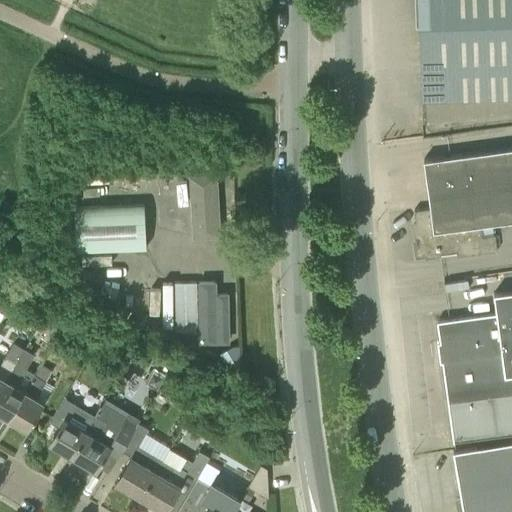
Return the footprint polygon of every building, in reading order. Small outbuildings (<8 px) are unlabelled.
[(511,0),(417,0),(421,98),(441,98),(511,94),(511,0)] [(425,257),(440,255),(440,251),(456,249),(456,254),(496,249),(495,234),(481,236),(479,223),(511,218),(511,146),(423,159),(430,207),(414,209),(416,225),(412,225),(416,256),(424,255),(425,257)] [(218,173),(190,175),(193,238),(222,236),(221,211),(228,211),(227,195),(219,195),(218,173)] [(75,205),(77,249),(148,247),(146,202),(75,205)] [(198,330),(197,281),(174,281),(175,331),(198,330)] [(218,281),(198,281),(200,343),(231,343),(230,292),(218,292),(218,281)] [(437,321),(448,401),(453,440),(511,432),(511,289),(494,292),(496,313),(437,321)] [(0,322),(12,300),(0,293),(0,322)] [(0,389),(16,362),(24,348),(13,342),(0,363),(0,389)] [(87,351),(75,344),(71,351),(83,358),(87,351)] [(0,389),(0,411),(9,417),(25,389),(18,384),(27,369),(16,362),(0,389)] [(25,389),(9,417),(27,428),(44,400),(36,395),(51,370),(41,363),(25,389)] [(162,382),(166,374),(166,373),(154,367),(146,382),(158,389),(162,382)] [(64,416),(49,441),(72,455),(86,431),(102,405),(91,399),(76,423),(64,416)] [(102,405),(86,431),(72,455),(96,469),(107,450),(118,456),(122,449),(138,423),(126,416),(124,419),(102,405)] [(131,455),(115,481),(140,496),(163,458),(138,444),(147,428),(138,423),(122,449),(131,455)] [(458,511),(511,511),(511,440),(453,451),(461,498),(456,499),(458,511)] [(197,476),(209,456),(199,450),(193,461),(187,457),(181,467),(197,476)] [(163,458),(140,496),(164,510),(180,483),(167,475),(174,465),(163,458)] [(260,464),(248,486),(255,489),(268,497),(267,468),(260,464)] [(182,510),(185,511),(232,511),(240,499),(212,482),(210,486),(197,478),(178,509),(181,511),(182,510)] [(255,489),(248,486),(242,496),(248,500),(255,489)]
